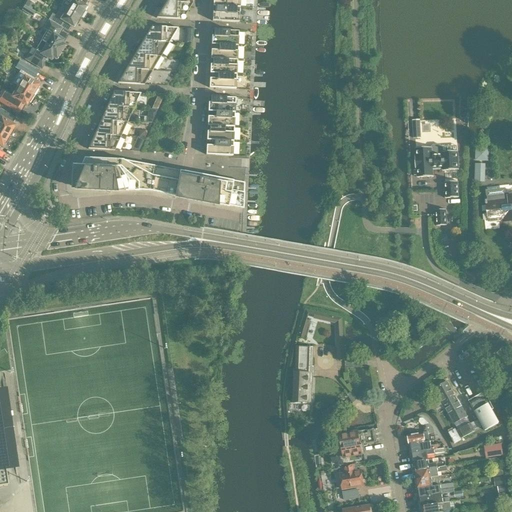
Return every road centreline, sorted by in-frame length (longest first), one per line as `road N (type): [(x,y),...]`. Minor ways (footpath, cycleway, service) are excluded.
road 1 (residential): [(156,0),(103,87),(61,182),(67,204),(179,209)]
road 2 (secondary): [(487,313),(383,271),(197,241)]
road 3 (secondary): [(115,0),(0,207)]
road 4 (secondary): [(25,197),(134,0)]
road 5 (residential): [(179,209),(200,91),(204,0)]
road 6 (secondary): [(0,271),(197,241)]
road 7 (secondary): [(197,241),(150,229),(52,239)]
road 8 (residential): [(391,399),(487,313)]
road 9 (residential): [(424,231),(429,258),(446,276),(505,301),(511,293)]
